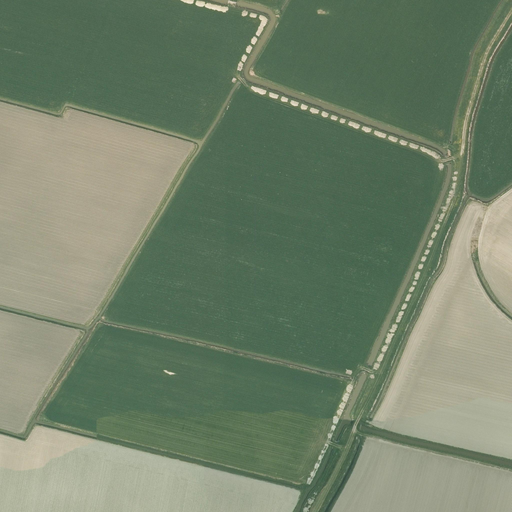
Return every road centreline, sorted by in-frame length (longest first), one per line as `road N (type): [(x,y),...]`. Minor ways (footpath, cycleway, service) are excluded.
road 1 (track): [(462,151),(456,194),(431,257),(313,511)]
road 2 (track): [(511,10),(490,43),(462,151)]
